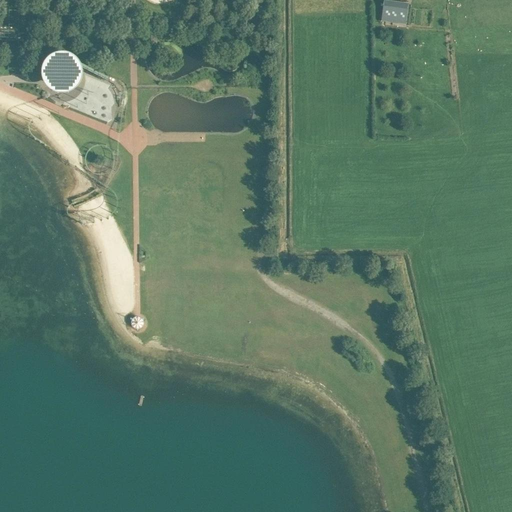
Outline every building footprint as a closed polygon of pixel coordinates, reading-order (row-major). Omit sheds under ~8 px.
[(382,22),(406,25),(409,5),(385,1),(382,22)] [(42,79),(42,82),(43,85),(45,87),(47,90),(49,92),(51,93),(54,95),(57,96),(60,96),(63,96),(66,96),(69,95),(71,94),(74,92),(76,90),(78,88),(80,85),(81,82),(81,79),(82,76),(82,73),(81,70),(80,68),(78,65),(76,63),(74,61),(72,59),(69,58),(66,57),(63,56),(60,56),(57,57),(54,57),(52,59),(49,60),(47,62),(45,65),(44,67),(42,70),(42,73),(41,76),(42,79)] [(205,142),(205,133),(196,133),(196,138),(196,142),(205,142)] [(148,263),(138,264),(139,272),(148,272),(148,263)] [(336,346),(318,335),(310,348),(328,360),(336,346)]
